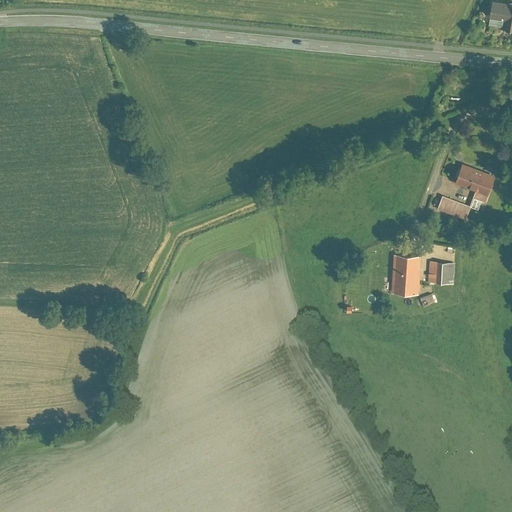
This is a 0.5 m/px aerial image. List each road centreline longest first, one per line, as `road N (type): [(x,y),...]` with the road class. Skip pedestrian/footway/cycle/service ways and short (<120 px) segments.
road 1 (tertiary): [(511,65),(70,23),(0,24)]
road 2 (residential): [(411,244),(455,125),(511,93)]
